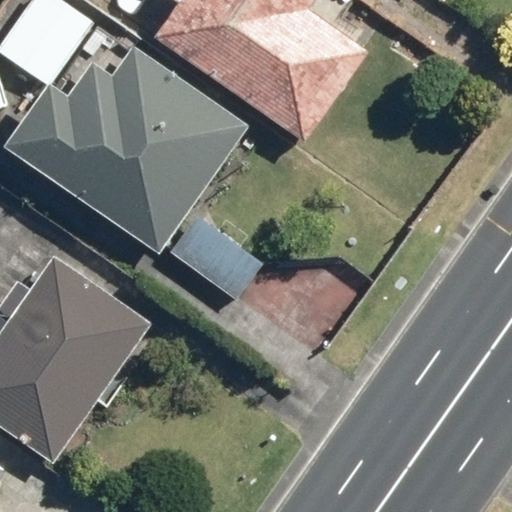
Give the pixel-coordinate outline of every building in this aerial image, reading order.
[(46,0),(6,60),(52,91),(97,25),(59,0),(46,0)] [(314,151),(376,58),(315,18),(327,0),(189,0),(158,47),(314,151)] [(165,261),(169,255),(245,307),(272,266),(196,215),(255,128),(140,51),(117,85),(95,70),(72,104),(52,91),(45,101),(8,156),(165,261)] [(0,435),(52,474),(160,330),(67,260),(17,327),(0,314),(0,435)] [(0,500),(14,482),(0,471),(0,500)]
